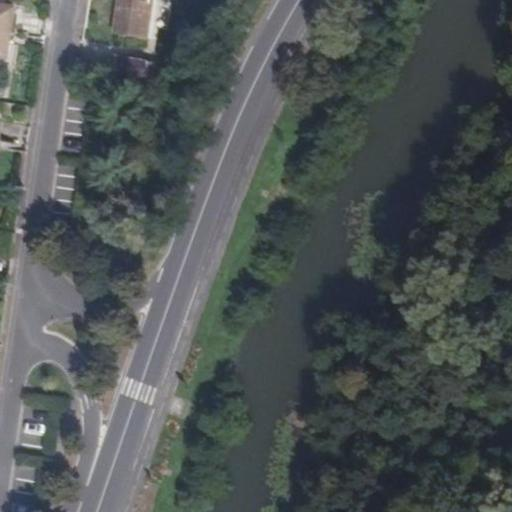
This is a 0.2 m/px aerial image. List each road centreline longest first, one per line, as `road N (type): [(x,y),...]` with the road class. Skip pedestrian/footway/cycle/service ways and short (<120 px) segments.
road 1 (secondary): [(171,296),(237,115),(297,0)]
road 2 (residential): [(69,0),(24,297)]
road 3 (secondary): [(114,462),(171,296)]
road 4 (unclassified): [(16,344),(65,354),(114,462)]
road 5 (unclassified): [(171,296),(107,312),(24,297)]
